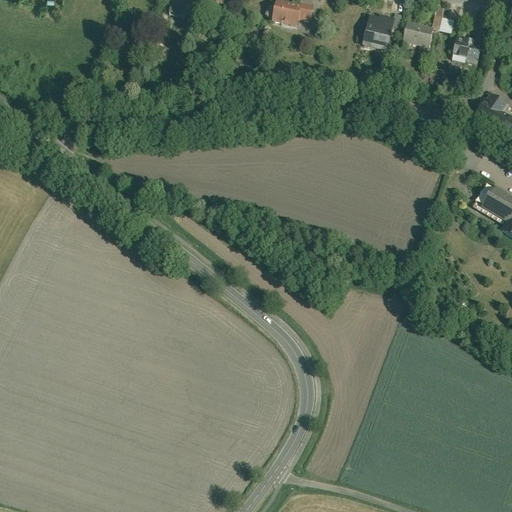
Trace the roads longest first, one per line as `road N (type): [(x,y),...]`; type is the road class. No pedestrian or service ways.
road 1 (residential): [(511,4),(489,82),(447,109),(78,137),(57,155)]
road 2 (tertiary): [(57,155),(291,344),(303,362),(309,404),(276,474)]
road 3 (unclassified): [(276,474),(405,511)]
